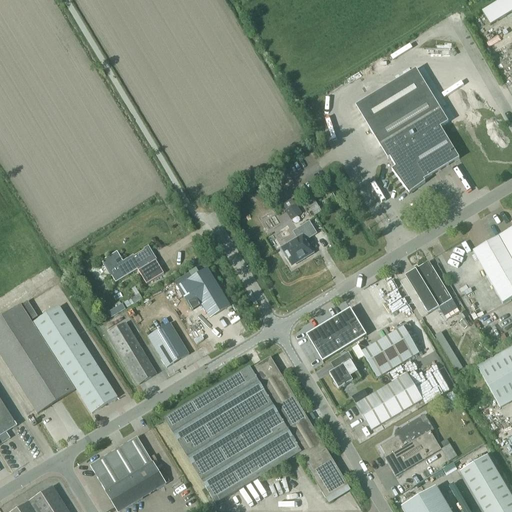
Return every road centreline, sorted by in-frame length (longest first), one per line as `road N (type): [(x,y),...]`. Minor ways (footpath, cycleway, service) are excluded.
road 1 (tertiary): [(276,328),(511,186)]
road 2 (tertiary): [(59,457),(276,328)]
road 3 (unclassified): [(385,511),(276,328)]
road 4 (unclassified): [(276,328),(211,218)]
